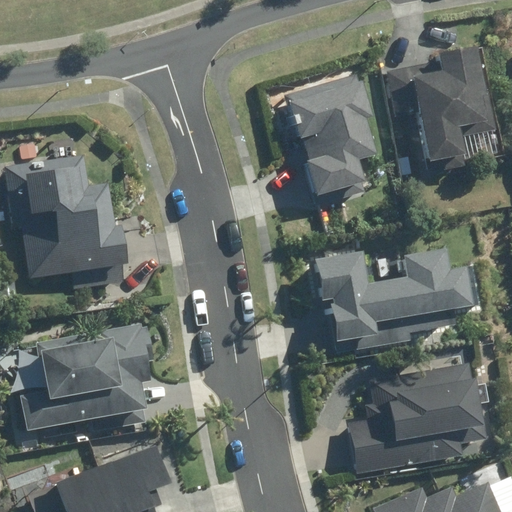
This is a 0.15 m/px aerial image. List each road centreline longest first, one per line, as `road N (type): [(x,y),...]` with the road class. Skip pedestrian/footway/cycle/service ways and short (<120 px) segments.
road 1 (residential): [(162,49),(197,161),(272,511)]
road 2 (residential): [(162,49),(0,78)]
road 3 (residential): [(306,0),(162,49)]
